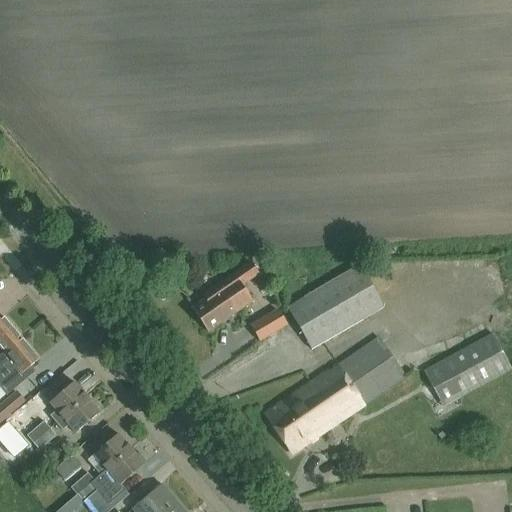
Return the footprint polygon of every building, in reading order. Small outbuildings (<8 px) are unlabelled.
[(192,308),(208,332),(251,300),(239,284),(256,272),(248,261),(202,295),(205,298),(192,308)] [(311,350),(384,308),(359,265),(287,308),(311,350)] [(268,337),(286,326),(278,312),(260,323),(268,337)] [(0,348),(3,352),(21,338),(2,316),(0,317),(0,348)] [(443,407),(511,370),(492,334),(423,371),(443,407)] [(292,453),(405,376),(378,337),(293,395),(265,414),(292,453)] [(3,352),(0,354),(0,386),(6,393),(30,373),(26,370),(39,359),(21,338),(3,352)] [(56,424),(86,398),(73,382),(48,403),(55,411),(49,416),(56,424)] [(9,416),(24,402),(16,393),(0,405),(0,421),(1,423),(9,416)] [(86,398),(56,424),(62,431),(68,426),(75,434),(99,413),(86,398)] [(32,443),(49,428),(43,421),(26,436),(32,443)] [(49,428),(32,443),(38,451),(56,436),(49,428)] [(93,454),(93,455),(101,463),(94,469),(99,475),(130,450),(117,434),(93,454)] [(119,485),(143,465),(130,450),(99,475),(100,475),(93,481),(76,495),(76,496),(82,503),(96,491),(107,506),(124,491),(119,485)] [(87,473),(70,488),(76,495),(93,481),(87,473)] [(167,511),(177,504),(161,484),(131,509),(133,511),(167,511)] [(76,495),(60,509),(62,511),(71,511),(82,503),(76,496),(76,495)]
